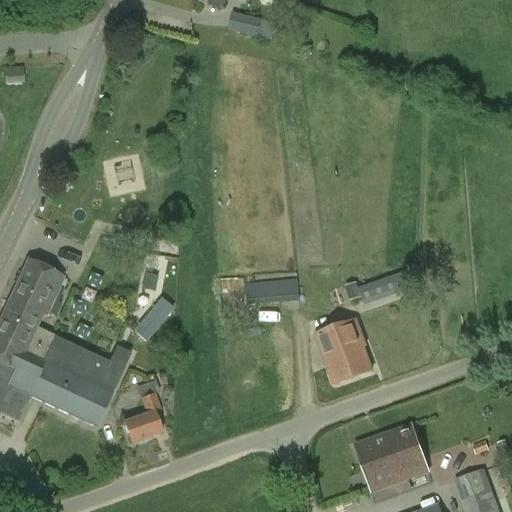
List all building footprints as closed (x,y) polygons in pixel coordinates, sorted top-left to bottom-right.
[(197,0),(200,1),(200,0),(203,0),(223,9),(226,0),(197,0)] [(229,31),(270,41),(274,26),(232,16),(229,31)] [(0,416),(17,424),(29,398),(96,429),(130,356),(116,349),(108,365),(54,340),(55,338),(36,330),(43,316),(46,317),(47,315),(55,319),(61,306),(58,304),(64,292),(59,290),(63,280),(27,263),(0,321),(0,416)] [(368,303),(409,289),(404,277),(364,291),(368,303)] [(132,310),(137,284),(116,280),(111,306),(132,310)] [(299,303),(297,281),(247,285),(248,307),(299,303)] [(334,387),(372,373),(362,345),(363,344),(355,322),(316,336),(334,387)] [(161,413),(154,396),(159,394),(155,384),(136,391),(146,417),(123,425),(131,446),(161,435),(154,415),(161,413)] [(372,492),(428,472),(412,429),(356,449),(372,492)] [(499,511),(484,473),(455,484),(464,511),(499,511)]
